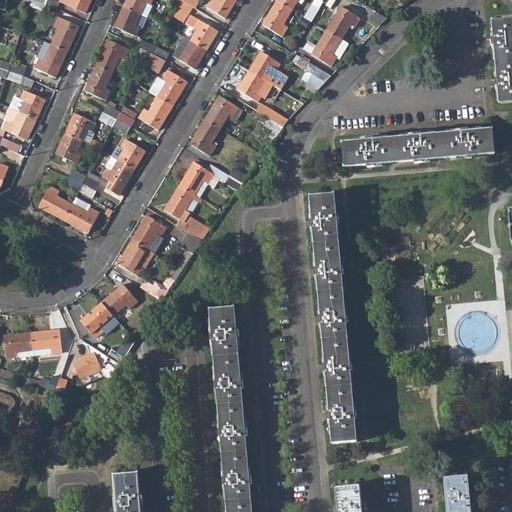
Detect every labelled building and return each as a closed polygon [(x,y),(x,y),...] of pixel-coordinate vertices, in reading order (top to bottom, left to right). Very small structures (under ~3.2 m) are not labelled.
[(32,0),(31,6),(45,11),(47,4),(35,0),(32,0)] [(65,0),(65,3),(85,12),(91,0),(65,0)] [(127,0),(124,7),(140,14),(145,3),(150,6),(152,0),(127,0)] [(210,0),(206,7),(226,19),(236,0),(210,0)] [(278,0),(278,1),(293,10),(298,0),(278,0)] [(357,0),(347,0),(343,8),(360,18),(368,6),(357,0)] [(264,24),(283,36),(288,27),(284,24),(293,10),(278,1),(264,24)] [(305,17),(312,21),(320,8),(313,4),(305,17)] [(326,30),(341,39),(350,24),(355,27),(360,18),(343,8),(341,6),(326,30)] [(136,37),(140,28),(135,25),(140,14),(124,7),(115,27),(136,37)] [(369,18),(380,25),(387,18),(376,11),(369,18)] [(145,17),(140,14),(135,25),(140,28),(145,17)] [(218,31),(192,15),(186,23),(198,30),(191,41),(207,50),(218,31)] [(52,45),(68,52),(79,26),(58,16),(54,26),(59,29),(52,45)] [(511,20),(494,22),(501,103),(511,102),(511,20)] [(312,54),(331,66),(337,56),(339,58),(348,44),(341,39),(326,30),(312,54)] [(138,46),(152,54),(156,46),(142,39),(138,46)] [(112,73),(116,66),(120,58),(124,60),(129,50),(109,40),(97,66),(112,73)] [(35,68),(56,77),(68,52),(52,45),(44,41),(37,57),(39,58),(35,68)] [(175,57),(195,69),(207,50),(191,41),(185,51),(180,48),(175,57)] [(134,53),(148,61),(152,54),(138,46),(134,53)] [(152,54),(166,60),(169,53),(156,46),(152,54)] [(250,71),(266,81),(272,70),(276,73),(281,64),(262,52),(250,71)] [(148,61),(162,67),(166,60),(152,54),(148,61)] [(126,61),(124,60),(120,58),(116,66),(122,70),(126,61)] [(0,67),(10,71),(12,64),(0,60),(0,67)] [(312,74),(326,82),(331,76),(309,63),(305,70),(312,74)] [(10,71),(25,76),(27,69),(12,64),(10,71)] [(85,91),(106,101),(111,91),(105,88),(112,73),(97,66),(85,91)] [(0,76),(7,79),(10,71),(0,67),(0,76)] [(157,96),(173,106),(188,82),(168,70),(162,80),(166,82),(157,96)] [(7,79),(22,84),(25,76),(10,71),(7,79)] [(238,90),(258,102),(263,94),(259,91),(266,81),(250,71),(238,90)] [(307,81),(319,89),(326,82),(312,74),(307,81)] [(20,113),(36,120),(46,99),(25,90),(20,99),(25,101),(20,113)] [(139,118),(158,129),(173,106),(157,96),(149,110),(144,108),(139,118)] [(205,121),(220,130),(230,115),(234,118),(240,108),(220,96),(205,121)] [(269,118),(284,127),(289,120),(262,104),(258,111),(269,118)] [(103,112),(117,120),(121,113),(107,105),(103,112)] [(130,110),(124,107),(121,113),(117,120),(130,127),(134,120),(127,116),(129,111),(130,110)] [(137,115),(129,111),(127,116),(134,120),(137,115)] [(99,119),(113,127),(117,120),(103,112),(99,119)] [(6,130),(27,140),(36,120),(20,113),(15,124),(10,121),(6,130)] [(66,134),(82,142),(88,130),(92,132),(96,123),(75,114),(66,134)] [(270,137),(274,140),(284,127),(269,118),(265,125),(274,130),(270,137)] [(113,127),(127,134),(130,127),(117,120),(113,127)] [(191,144),(211,156),(216,147),(212,144),(220,130),(205,121),(191,144)] [(88,130),(82,142),(89,145),(92,139),(95,133),(92,132),(88,130)] [(495,154),(493,130),(343,144),(345,167),(495,154)] [(56,154),(78,164),(82,155),(77,152),(82,142),(66,134),(56,154)] [(89,145),(101,150),(104,145),(92,139),(89,145)] [(118,160),(134,169),(146,151),(125,139),(120,147),(124,150),(118,160)] [(108,189),(119,195),(134,169),(118,160),(112,170),(108,168),(102,176),(112,182),(108,189)] [(180,187),(195,196),(204,181),(208,184),(214,174),(195,163),(180,187)] [(0,188),(1,189),(9,168),(0,164),(0,188)] [(229,176),(242,184),(248,176),(234,168),(229,176)] [(69,176),(83,184),(87,177),(73,169),(69,176)] [(217,179),(237,191),(242,184),(229,176),(222,171),(217,179)] [(65,183),(79,191),(83,184),(69,176),(65,183)] [(83,184),(96,190),(100,184),(87,177),(83,184)] [(79,191),(92,198),(96,190),(83,184),(79,191)] [(39,206),(64,219),(72,205),(56,197),(59,192),(49,187),(39,206)] [(189,215),(191,213),(186,210),(193,198),(200,202),(201,199),(195,196),(180,187),(166,211),(181,221),(178,226),(188,232),(202,241),(210,228),(189,215)] [(334,195),(311,198),(333,444),(356,442),(334,195)] [(192,214),(200,202),(193,198),(186,210),(191,213),(192,214)] [(74,200),(72,205),(86,213),(89,208),(74,200)] [(99,213),(89,208),(86,213),(72,205),(64,219),(88,232),(99,213)] [(133,240),(147,249),(156,234),(161,237),(167,228),(147,216),(133,240)] [(176,266),(183,270),(202,241),(188,232),(179,245),(186,249),(176,266)] [(152,251),(161,237),(156,234),(147,249),(152,251)] [(137,275),(143,265),(138,262),(147,249),(133,240),(118,264),(137,275)] [(152,251),(147,249),(138,262),(143,265),(145,267),(154,253),(152,251)] [(154,287),(149,294),(162,302),(183,270),(176,266),(164,285),(163,288),(156,283),(154,287)] [(143,290),(149,294),(154,287),(148,282),(143,290)] [(102,304),(113,317),(127,305),(130,309),(138,302),(124,285),(102,304)] [(95,339),(104,332),(100,328),(113,317),(102,304),(80,322),(95,339)] [(117,321),(130,309),(127,305),(113,317),(117,321)] [(251,511),(234,308),(210,310),(227,511),(251,511)] [(117,321),(113,317),(100,328),(104,332),(117,321)] [(130,336),(136,342),(140,336),(148,323),(144,320),(137,331),(136,330),(130,336)] [(51,348),(52,354),(63,353),(60,331),(32,334),(34,350),(51,348)] [(4,337),(7,359),(18,358),(17,352),(34,350),(32,334),(4,337)] [(88,347),(90,355),(74,362),(84,385),(105,376),(111,380),(121,365),(116,361),(108,356),(89,345),(88,347)] [(116,361),(121,365),(125,358),(112,349),(108,356),(116,361)] [(38,388),(54,394),(60,379),(52,376),(50,381),(41,378),(38,388)] [(54,394),(62,396),(67,382),(60,379),(54,394)] [(141,511),(138,474),(115,475),(118,511),(141,511)] [(471,511),(468,477),(446,479),(448,511),(471,511)] [(361,511),(360,486),(337,488),(339,511),(361,511)]
